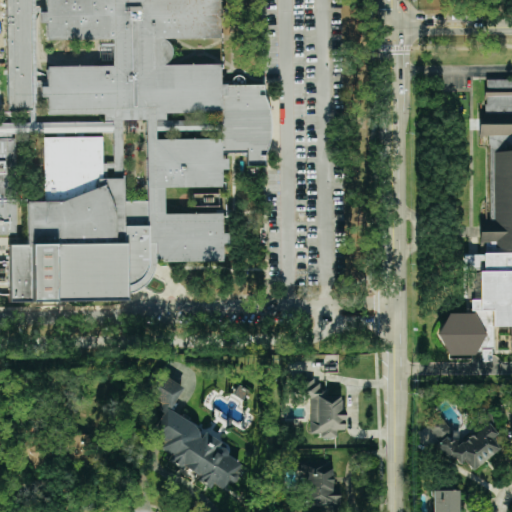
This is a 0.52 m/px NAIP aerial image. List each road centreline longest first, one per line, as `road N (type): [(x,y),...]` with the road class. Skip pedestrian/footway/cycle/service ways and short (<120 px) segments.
road 1 (residential): [(399,304),(0,306)]
road 2 (tertiary): [(398,391),(397,113)]
road 3 (tertiary): [(396,511),(398,391)]
